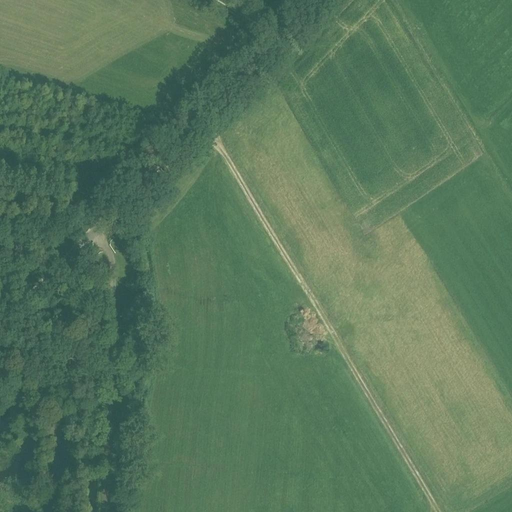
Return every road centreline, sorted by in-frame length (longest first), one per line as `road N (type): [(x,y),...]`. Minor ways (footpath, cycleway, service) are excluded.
road 1 (unclassified): [(92,230),(311,0)]
road 2 (unclassified): [(100,511),(113,295),(111,255),(92,230)]
road 3 (unclassified): [(0,329),(92,230)]
